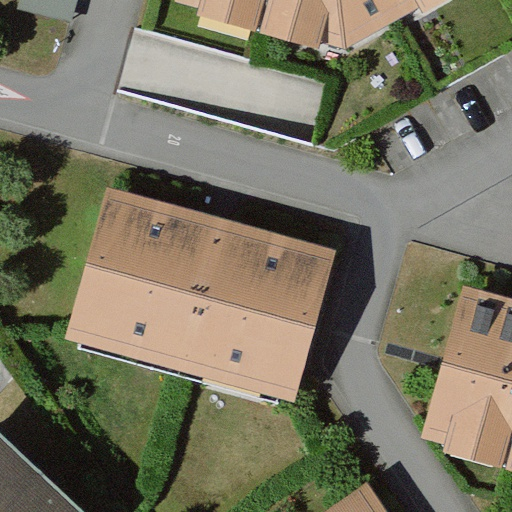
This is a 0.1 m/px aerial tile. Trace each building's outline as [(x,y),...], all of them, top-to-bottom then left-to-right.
[(26,0),(26,2),(76,16),(80,0),(26,0)] [(172,0),(337,61),(442,0),(172,0)] [(110,189),(65,332),(285,400),(330,257),(110,189)] [(511,311),(468,295),(415,435),(511,471),(511,311)] [(0,511),(94,511),(0,422),(0,511)] [(378,511),(363,489),(328,511),(378,511)]
